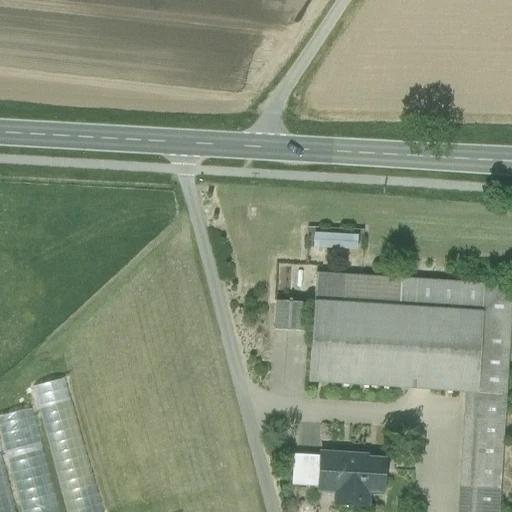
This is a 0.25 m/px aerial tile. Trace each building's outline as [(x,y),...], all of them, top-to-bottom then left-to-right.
[(357,249),(358,233),(310,232),(310,248),(357,249)] [(511,287),(315,274),(309,383),(465,393),(505,396),(511,287)] [(304,304),(275,302),(273,331),(302,333),(304,304)] [(97,511),(66,379),(36,387),(65,511),(97,511)] [(505,396),(465,393),(459,488),(499,491),(505,396)] [(61,511),(37,410),(0,418),(0,430),(18,511),(61,511)] [(384,461),(344,458),(344,456),(321,454),(320,457),(319,488),(318,489),(340,491),(339,505),(367,507),(368,491),(382,492),(384,461)] [(320,457),(293,455),(291,486),(319,488),(320,457)] [(0,459),(0,511),(14,511),(2,459),(0,459)] [(497,511),(499,491),(459,488),(457,511),(497,511)]
